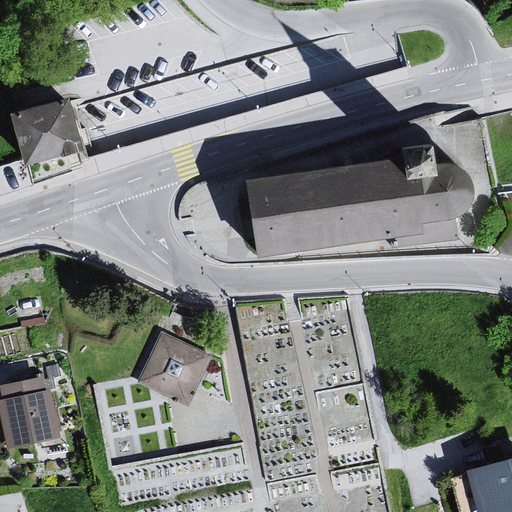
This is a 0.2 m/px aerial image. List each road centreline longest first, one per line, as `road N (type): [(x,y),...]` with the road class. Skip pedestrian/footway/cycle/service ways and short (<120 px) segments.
road 1 (tertiary): [(110,188),(135,237),(201,279),(511,276)]
road 2 (tertiary): [(110,188),(294,127),(481,82)]
road 3 (unclassified): [(481,82),(469,36),(441,13),(295,25),(237,14),(220,0)]
